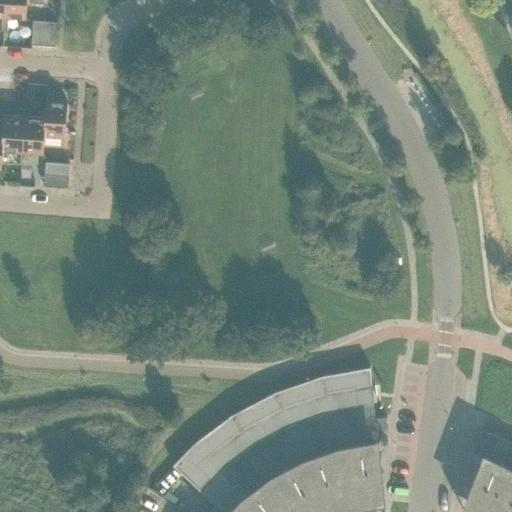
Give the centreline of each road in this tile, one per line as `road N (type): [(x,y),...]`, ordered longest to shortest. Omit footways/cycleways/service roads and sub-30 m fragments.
road 1 (tertiary): [(421,511),(445,331),(445,245),(420,161),(325,0)]
road 2 (residential): [(0,204),(96,210),(107,73)]
